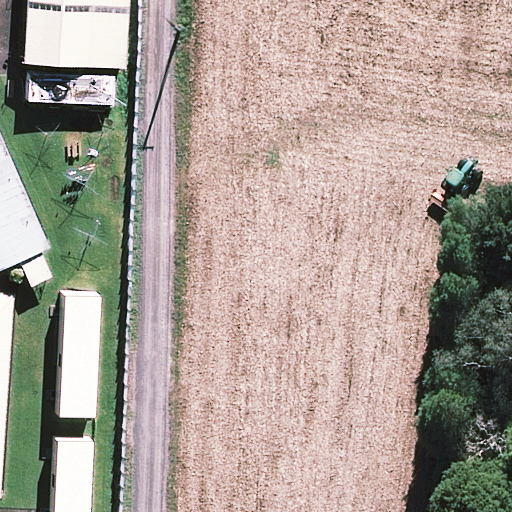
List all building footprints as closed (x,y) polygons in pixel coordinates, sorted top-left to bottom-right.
[(128,0),(23,0),(19,58),(124,65),(128,0)] [(48,243),(0,134),(0,263),(16,257),(28,284),(50,274),(38,247),(48,243)] [(0,472),(13,290),(0,289),(0,472)] [(98,292),(61,290),(54,411),(92,413),(98,292)] [(87,511),(91,437),(53,435),(48,511),(87,511)]
